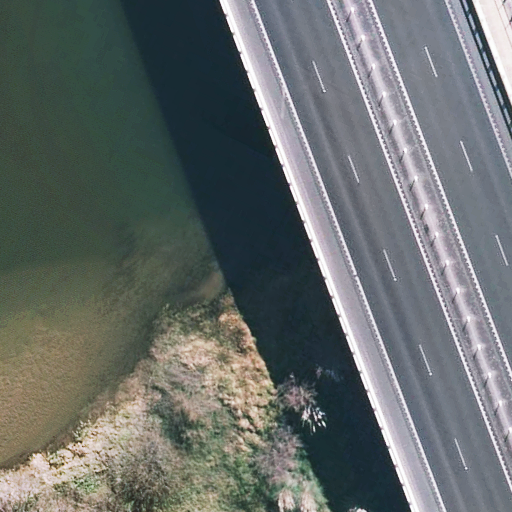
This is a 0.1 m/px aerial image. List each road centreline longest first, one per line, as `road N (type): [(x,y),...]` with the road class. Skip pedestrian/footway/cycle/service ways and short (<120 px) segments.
road 1 (motorway): [(484,511),(292,0)]
road 2 (motorway): [(412,0),(511,266)]
